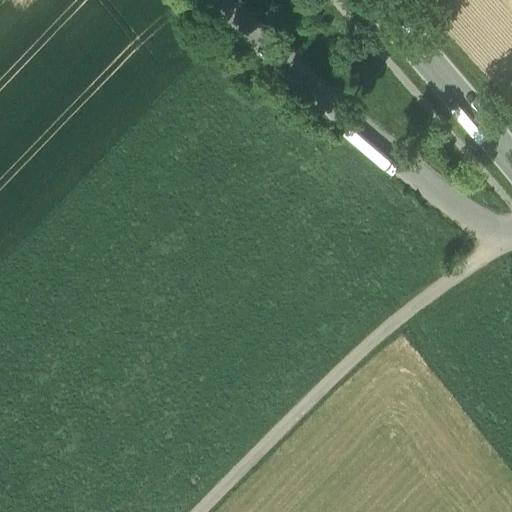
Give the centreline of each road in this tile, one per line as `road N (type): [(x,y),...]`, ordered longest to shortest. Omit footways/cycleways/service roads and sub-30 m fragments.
road 1 (unclassified): [(511,234),(303,394),(189,511)]
road 2 (secondary): [(511,162),(375,0)]
